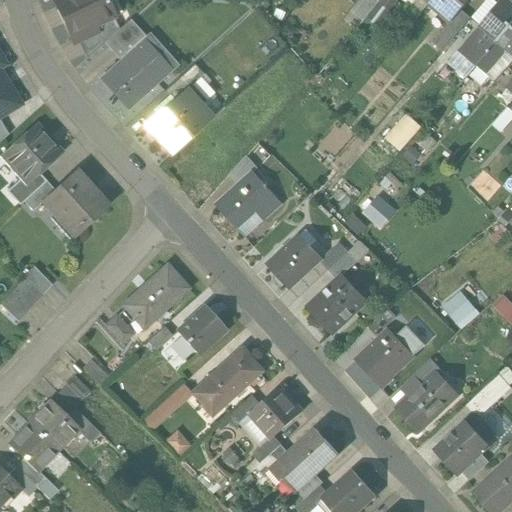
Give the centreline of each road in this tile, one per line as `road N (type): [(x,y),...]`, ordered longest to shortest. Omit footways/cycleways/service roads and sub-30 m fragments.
road 1 (residential): [(439,511),(170,211)]
road 2 (residential): [(170,211),(32,40),(17,0)]
road 3 (residential): [(0,395),(170,211)]
